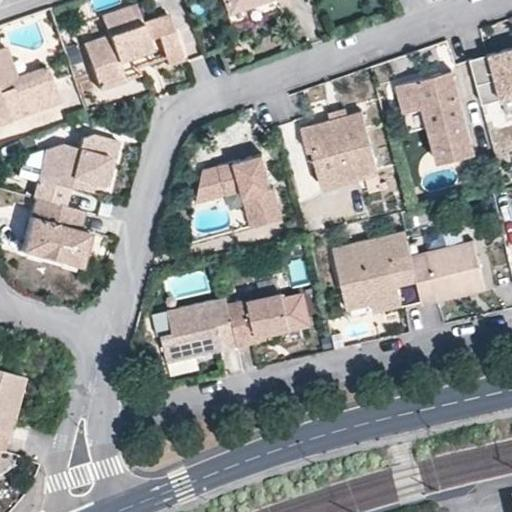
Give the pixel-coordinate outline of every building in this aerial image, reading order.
[(220,0),(225,12),(258,0),(275,0),(220,0)] [(258,0),(225,12),(229,27),(272,12),(271,6),(276,5),(275,0),(258,0)] [(122,79),(116,60),(150,49),(147,40),(156,37),(162,56),(166,64),(182,58),(166,14),(140,22),(134,5),(100,16),(106,35),(82,44),(97,88),(122,79)] [(4,45),(0,46),(0,60),(8,86),(19,83),(16,74),(4,45)] [(511,49),(471,62),(484,104),(511,95),(511,49)] [(47,73),(19,83),(8,86),(0,60),(0,119),(56,101),(47,73)] [(16,74),(19,83),(47,73),(44,65),(16,74)] [(451,79),(449,72),(438,74),(439,81),(451,79)] [(401,113),(418,108),(424,129),(435,163),(471,155),(451,79),(439,81),(438,74),(394,86),(401,113)] [(407,133),(424,129),(418,108),(401,113),(407,133)] [(345,115),(344,109),(328,114),(330,119),(345,115)] [(310,125),(317,147),(305,151),(307,161),(312,160),(319,187),(375,172),(359,111),(345,115),(330,119),(310,125)] [(305,151),(317,147),(310,125),(298,128),(305,151)] [(91,132),(79,136),(76,148),(62,143),(44,148),(30,197),(35,199),(60,206),(66,185),(79,189),(82,179),(93,181),(105,184),(116,139),(91,132)] [(237,195),(246,193),(255,223),(281,217),(272,185),(268,186),(257,153),(200,168),(192,200),(221,193),(218,183),(233,180),(236,189),(237,195)] [(319,187),(321,195),(377,181),(375,172),(319,187)] [(82,179),(79,189),(91,191),(93,181),(82,179)] [(236,189),(233,180),(218,183),(221,193),(236,189)] [(245,226),(255,223),(246,193),(237,195),(245,226)] [(76,265),(86,231),(69,227),(74,209),(60,206),(35,199),(21,250),(76,265)] [(375,297),(398,292),(397,285),(415,282),(409,254),(403,230),(370,238),(332,247),(348,308),(375,301),(375,297)] [(415,282),(419,303),(481,288),(470,239),(409,254),(415,282)] [(375,301),(377,308),(400,303),(398,292),(375,297),(375,301)] [(297,324),(291,296),(272,300),(270,293),(225,303),(234,344),(254,339),(253,334),(270,330),(278,328),(297,324)] [(158,333),(164,360),(234,344),(225,303),(223,295),(165,308),(169,330),(158,333)] [(254,339),(255,342),(272,337),(270,330),(253,334),(254,339)] [(4,415),(6,405),(15,401),(22,373),(0,367),(0,434),(5,436),(10,416),(4,415)]
